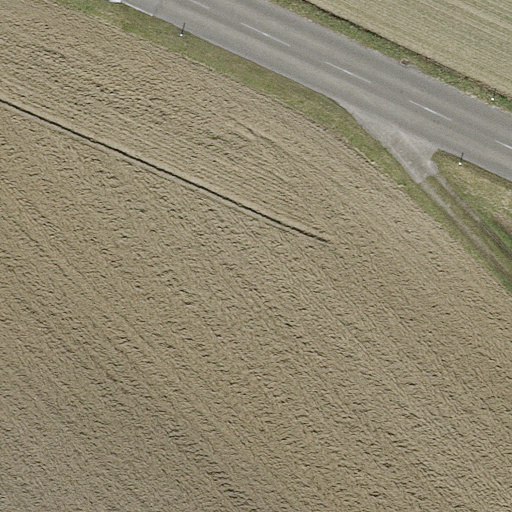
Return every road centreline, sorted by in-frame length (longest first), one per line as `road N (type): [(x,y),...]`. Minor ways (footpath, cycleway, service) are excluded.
road 1 (tertiary): [(511,151),(183,0)]
road 2 (track): [(511,260),(337,71)]
